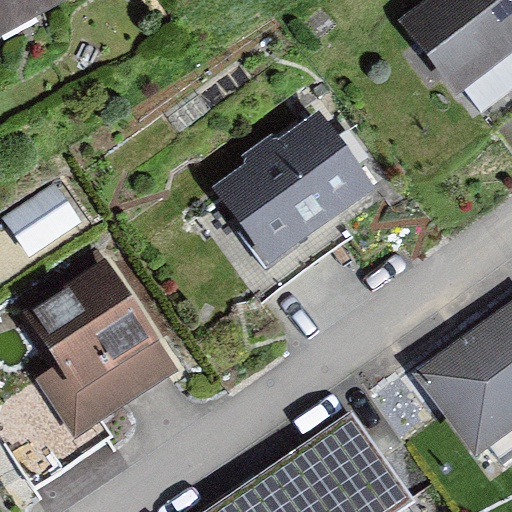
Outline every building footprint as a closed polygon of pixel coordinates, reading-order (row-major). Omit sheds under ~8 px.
[(0,0),(0,35),(61,0),(0,0)] [(511,0),(429,0),(398,24),(456,99),(464,93),(482,116),(511,92),(511,0)] [(209,191),(267,273),(377,196),(357,167),(364,162),(347,138),(340,143),(319,114),(277,143),(273,137),(240,161),(244,167),(209,191)] [(82,225),(54,183),(2,218),(30,259),(82,225)] [(96,416),(167,370),(103,273),(33,319),(96,416)] [(511,314),(426,377),(477,449),(511,423),(511,314)] [(394,511),(406,504),(351,424),(220,511),(394,511)]
